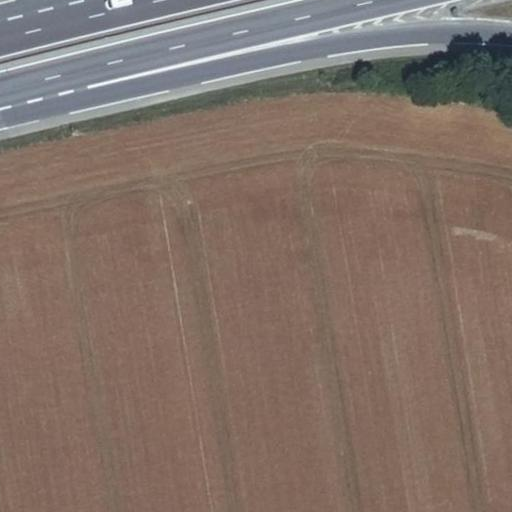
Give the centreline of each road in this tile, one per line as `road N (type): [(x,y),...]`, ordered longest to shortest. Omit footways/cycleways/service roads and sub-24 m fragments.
road 1 (trunk): [(0,91),(386,0)]
road 2 (trunk): [(153,0),(0,35)]
